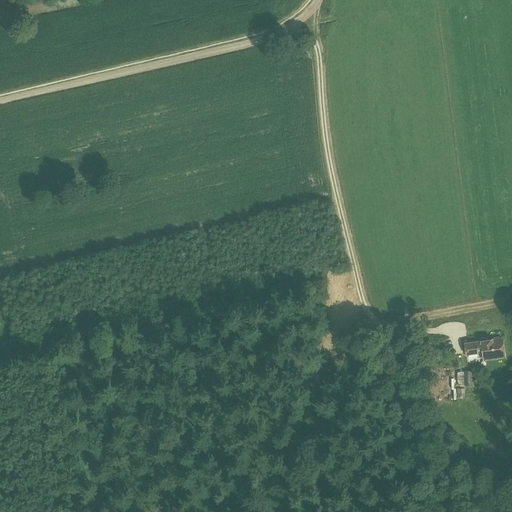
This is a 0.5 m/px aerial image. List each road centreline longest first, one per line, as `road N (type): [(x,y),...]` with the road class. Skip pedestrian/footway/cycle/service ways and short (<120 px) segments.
road 1 (track): [(511,298),(371,324),(320,120),(316,3)]
road 2 (track): [(0,99),(267,37),(318,0)]
road 3 (track): [(422,511),(371,324)]
